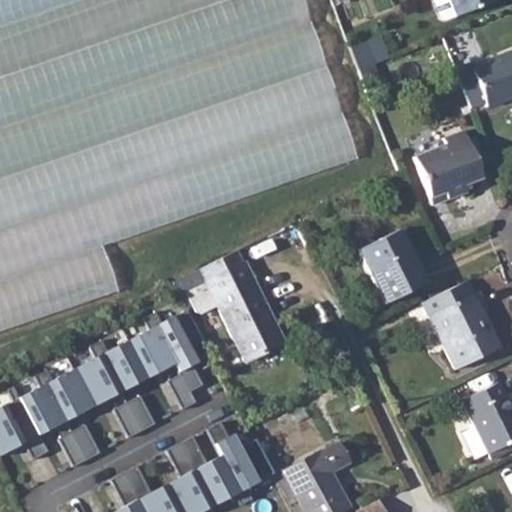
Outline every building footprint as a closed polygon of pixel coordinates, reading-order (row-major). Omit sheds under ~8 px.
[(0,0),(0,329),(119,296),(102,238),(353,166),(304,0),(0,0)] [(429,0),(437,20),(443,23),(492,3),(490,0),(429,0)] [(465,54),(469,65),(511,48),(511,35),(465,54)] [(363,42),(347,48),(355,71),(372,65),(363,42)] [(511,51),(467,68),(482,107),(511,96),(511,51)] [(443,146),(411,157),(428,205),(463,192),(460,185),(477,178),(460,132),(441,138),(443,146)] [(396,230),(354,250),(381,304),(422,284),(396,230)] [(280,343),(241,263),(240,263),(234,251),(204,267),(197,270),(203,281),(204,283),(183,293),(193,312),(200,314),(215,307),(242,362),(280,343)] [(463,280),(418,303),(451,369),(496,347),(479,314),(484,311),(475,292),(470,294),(463,280)] [(189,356),(201,349),(182,312),(157,325),(151,314),(145,317),(169,362),(176,375),(185,393),(198,386),(187,366),(192,363),(189,356)] [(124,342),(142,376),(169,362),(145,317),(139,320),(145,331),(124,342)] [(115,390),(142,376),(124,342),(103,353),(98,342),(91,345),(115,390)] [(88,405),(115,390),(91,345),(85,348),(91,360),(70,371),(88,405)] [(60,419),(88,405),(70,371),(49,382),(43,371),(37,374),(60,419)] [(15,399),(33,433),(60,419),(37,374),(30,377),(36,388),(15,399)] [(176,375),(163,382),(178,411),(191,404),(185,393),(176,375)] [(511,417),(495,382),(458,400),(470,427),(459,433),(471,459),(511,440),(511,417)] [(9,403),(0,407),(0,453),(21,443),(30,460),(44,453),(33,433),(15,399),(10,388),(3,392),(9,403)] [(151,425),(135,397),(122,404),(137,432),(151,425)] [(109,411),(124,440),(137,432),(122,404),(109,411)] [(237,495),(243,491),(237,480),(263,467),(251,444),(235,413),(216,423),(231,451),(218,459),(237,495)] [(83,461),(96,454),(81,425),(67,433),(83,461)] [(54,440),(69,468),(83,461),(67,433),(54,440)] [(203,498),(224,487),(230,498),(237,495),(218,459),(204,466),(189,438),(175,445),(203,498)] [(261,440),(251,444),(263,467),(266,472),(275,467),(261,440)] [(334,443),(279,470),(300,511),(334,511),(345,507),(328,472),(344,463),(334,443)] [(182,511),(182,509),(203,498),(175,445),(162,452),(177,481),(162,488),(174,511),(182,511)] [(174,511),(162,488),(148,496),(133,467),(119,474),(139,511),(174,511)] [(117,511),(139,511),(119,474),(106,481),(121,510),(117,511)] [(351,511),(380,511),(375,501),(351,511)]
